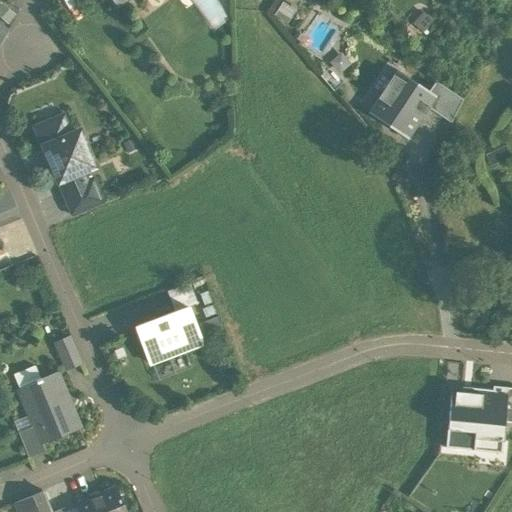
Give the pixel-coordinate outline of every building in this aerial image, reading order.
[(435,97),(428,92),(396,71),(368,114),(407,140),(427,109),(435,97)] [(435,97),(427,109),(450,123),(463,100),(434,82),(428,92),(435,97)] [(62,118),(36,129),(44,147),(69,136),(62,118)] [(69,136),(44,147),(58,182),(82,172),(93,167),(79,132),(69,136)] [(82,172),(60,181),(64,191),(86,182),(82,172)] [(64,191),(63,192),(73,217),(102,204),(92,180),(86,182),(64,191)] [(188,283),(167,292),(174,312),(187,307),(196,304),(188,283)] [(174,312),(135,327),(149,364),(202,345),(187,307),(174,312)] [(80,363),(70,339),(55,345),(65,369),(80,363)] [(56,373),(40,380),(39,379),(35,381),(36,383),(17,391),(32,428),(40,445),(41,444),(79,428),(56,373)] [(511,388),(492,387),(491,394),(507,395),(504,423),(511,424),(511,388)] [(502,443),(504,423),(507,395),(491,394),(450,390),(444,450),(475,453),(476,440),(502,443)] [(32,428),(19,433),(29,457),(43,451),(41,444),(40,445),(32,428)] [(114,489),(75,505),(77,511),(124,511),(119,497),(117,498),(114,489)] [(51,511),(43,492),(13,504),(16,511),(51,511)]
